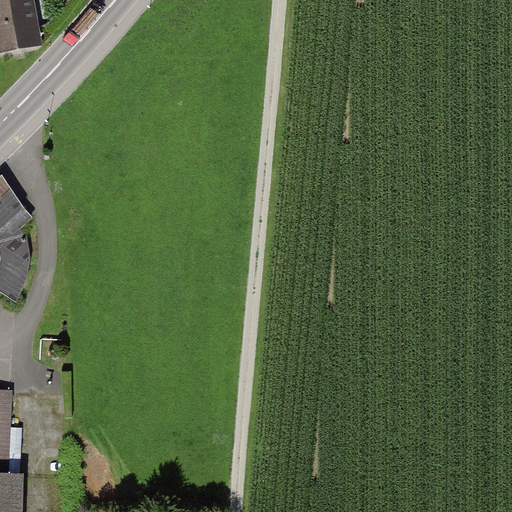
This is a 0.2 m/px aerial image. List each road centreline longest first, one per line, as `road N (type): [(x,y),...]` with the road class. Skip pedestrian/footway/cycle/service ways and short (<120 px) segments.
road 1 (track): [(281,0),(236,511)]
road 2 (primary): [(115,0),(0,126)]
